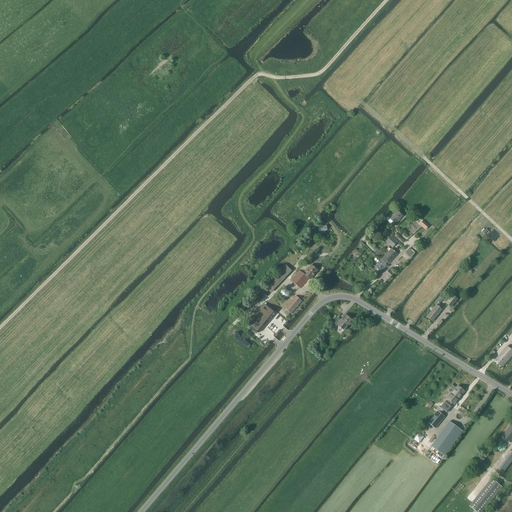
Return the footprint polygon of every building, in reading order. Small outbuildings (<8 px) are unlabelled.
[(397,211),(393,215),(389,218),(395,224),(403,216),(397,211)] [(423,221),(420,224),(425,229),(429,226),(423,221)] [(411,223),(405,231),(409,234),(415,227),(411,223)] [(394,236),(402,243),(404,241),(396,233),(394,236)] [(398,242),(391,236),(386,242),(393,248),(398,242)] [(377,249),(376,250),(369,243),(366,245),(378,256),(381,252),(377,249)] [(410,259),(415,254),(410,248),(404,254),(410,259)] [(398,254),(392,249),(381,260),(387,265),(398,254)] [(375,267),(381,272),(387,265),(381,260),(375,267)] [(285,264),(270,281),(265,287),(272,293),(292,271),(285,264)] [(303,274),(300,271),(291,281),(300,288),(309,278),(310,280),(318,270),(311,265),(309,268),(308,267),(303,274)] [(286,289),(281,291),(280,295),(284,298),(288,297),(289,292),(286,289)] [(451,307),(457,299),(453,295),(446,304),(451,307)] [(302,301),(296,296),(285,308),(291,314),(302,301)] [(443,307),(438,303),(432,309),(438,314),(443,307)] [(264,304),(247,324),(258,333),(275,313),(264,304)] [(432,321),(438,314),(432,309),(427,316),(432,321)] [(333,324),(336,327),(338,325),(344,330),(353,321),(346,314),(341,319),(339,317),(333,324)] [(511,356),(511,350),(507,346),(494,361),(502,368),(511,356)] [(451,394),(453,396),(454,395),(459,399),(465,392),(457,386),(456,388),(452,385),(450,387),(454,390),(451,394)] [(447,402),(446,401),(441,407),(447,413),(452,406),(450,405),(452,403),(454,405),(459,399),(454,395),(453,396),(451,394),(447,399),(448,400),(447,402)] [(435,410),(437,412),(428,422),(435,428),(444,417),(440,414),(443,411),(438,407),(435,410)] [(449,422),(440,434),(436,440),(450,449),(462,431),(449,422)] [(511,423),(502,436),(511,443),(511,441),(511,423)] [(502,441),(497,443),(497,448),(501,452),(506,450),(506,444),(502,441)] [(503,473),(511,461),(511,451),(498,469),(503,473)] [(469,506),(476,511),(482,511),(502,487),(491,478),(469,506)]
